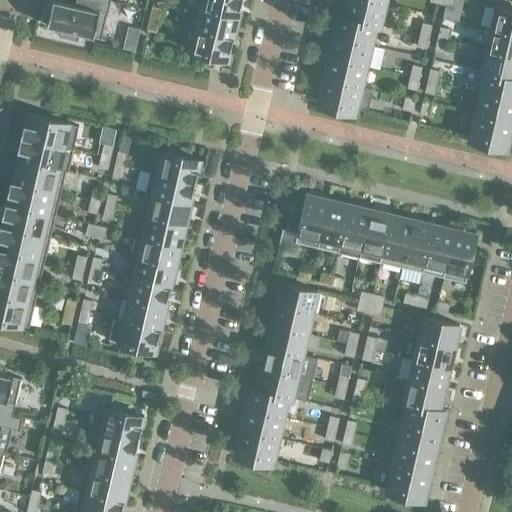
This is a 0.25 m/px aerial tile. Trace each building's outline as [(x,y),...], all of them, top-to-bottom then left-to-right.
[(101,38),(110,0),(109,0),(81,0),(81,5),(57,0),(52,0),(47,25),(61,28),(59,36),(78,40),(80,33),(101,38)] [(238,16),(241,0),(194,0),(194,5),(238,16)] [(379,25),(385,3),(373,0),(348,0),(345,14),(345,16),(376,23),(375,24),(379,25)] [(233,37),(238,16),(194,5),(189,27),(196,29),(197,28),(233,37)] [(159,19),(161,8),(152,6),(149,17),(159,19)] [(511,9),(497,6),(491,28),(511,32),(511,9)] [(371,44),(375,24),(376,23),(345,16),(345,14),(339,13),(334,35),(371,44)] [(156,31),(159,19),(149,17),(147,29),(156,31)] [(431,24),(422,22),(419,34),(429,36),(431,24)] [(449,28),(440,26),(437,38),(446,40),(449,28)] [(228,59),(233,37),(197,28),(196,29),(191,50),(228,59)] [(511,55),(511,32),(491,28),(487,49),(511,55)] [(426,47),(429,36),(419,34),(417,45),(426,47)] [(366,65),(371,44),(334,35),(329,56),(366,65)] [(444,51),(446,40),(437,38),(434,49),(444,51)] [(511,77),(511,55),(487,49),(481,71),(485,72),(485,71),(511,77)] [(361,86),(366,65),(329,56),(324,77),(361,86)] [(422,66),(421,66),(412,64),(410,76),(419,78),(422,66)] [(439,70),(430,68),(427,80),(437,82),(439,70)] [(511,77),(485,71),(485,72),(480,92),(511,99),(511,77)] [(416,89),(419,78),(410,76),(407,87),(416,89)] [(356,108),(361,86),(324,77),(319,99),(356,108)] [(434,93),(437,82),(427,80),(424,91),(434,93)] [(511,121),(511,99),(480,92),(475,113),(511,121)] [(414,99),(405,97),(402,108),(411,110),(414,99)] [(432,103),(422,101),(419,112),(429,115),(432,103)] [(77,124),(69,123),(30,113),(27,123),(24,122),(21,136),(71,148),(77,124)] [(507,144),(511,123),(511,121),(475,113),(470,135),(507,144)] [(66,170),(71,148),(21,136),(17,149),(21,150),(19,159),(66,170)] [(103,143),(101,154),(110,157),(113,145),(103,143)] [(195,181),(200,159),(156,148),(151,170),(195,181)] [(118,151),(115,162),(124,164),(127,153),(118,151)] [(107,168),(110,157),(101,154),(98,166),(107,168)] [(61,192),(66,170),(19,159),(14,179),(11,179),(10,180),(61,192)] [(122,176),(124,164),(115,162),(112,174),(122,176)] [(192,193),(195,181),(151,170),(146,191),(190,202),(191,199),(189,199),(190,192),(192,193)] [(55,214),(61,192),(10,180),(7,193),(11,194),(9,202),(5,201),(5,202),(55,214)] [(93,187),(90,199),(100,201),(102,190),(93,187)] [(187,214),(190,202),(146,191),(141,212),(185,223),(186,220),(184,220),(185,213),(187,214)] [(108,193),(105,204),(114,206),(117,195),(108,193)] [(317,246),(328,201),(305,196),(295,241),(317,246)] [(97,213),(100,201),(90,199),(87,210),(97,213)] [(338,251),(349,206),(328,201),(317,246),(338,251)] [(0,224),(50,236),(55,214),(5,202),(2,216),(5,216),(4,224),(0,223),(0,224)] [(112,218),(114,206),(105,204),(102,216),(112,218)] [(359,256),(361,247),(370,211),(349,206),(338,251),(359,256)] [(380,261),(391,216),(370,211),(361,247),(381,251),(379,261),(380,261)] [(182,235),(185,223),(141,212),(136,233),(180,244),(181,241),(179,241),(180,234),(182,235)] [(401,266),(412,221),(391,216),(380,261),(401,266)] [(422,271),(433,226),(412,221),(401,266),(422,271)] [(94,236),(97,224),(88,222),(85,234),(94,236)] [(0,247),(45,258),(50,236),(0,224),(0,238),(0,239),(0,247)] [(106,227),(97,224),(94,236),(103,238),(106,227)] [(443,276),(454,231),(433,226),(422,271),(443,276)] [(465,281),(476,236),(454,231),(443,276),(465,281)] [(177,256),(180,244),(136,233),(131,255),(175,265),(176,262),(174,262),(175,255),(177,256)] [(0,271),(40,281),(45,258),(0,247),(0,271)] [(77,254),(74,265),(84,268),(87,256),(77,254)] [(172,277),(175,265),(131,255),(138,257),(134,277),(170,286),(171,283),(169,283),(170,276),(172,277)] [(100,269),(102,258),(93,256),(90,267),(100,269)] [(81,279),(84,268),(74,265),(72,277),(81,279)] [(97,281),(100,269),(90,267),(87,279),(97,281)] [(300,267),(298,276),(309,279),(311,270),(300,267)] [(0,294),(34,303),(40,281),(0,271),(0,294)] [(330,284),(333,275),(321,272),(319,281),(330,284)] [(344,277),(333,275),(330,284),(342,287),(344,277)] [(167,298),(170,286),(134,277),(129,298),(165,307),(166,304),(164,304),(165,297),(167,298)] [(282,281),(277,303),(312,312),(317,290),(282,281)] [(370,302),(373,293),(361,290),(359,300),(370,302)] [(414,304),(417,294),(405,292),(403,301),(414,304)] [(384,295),(373,293),(370,302),(382,305),(384,295)] [(0,319),(29,326),(34,303),(0,294),(0,319)] [(428,297),(417,294),(414,304),(426,307),(428,297)] [(67,298),(64,310),(73,312),(76,300),(67,298)] [(90,311),(92,300),(83,298),(80,309),(90,311)] [(162,319),(165,307),(129,298),(124,319),(160,328),(161,325),(159,325),(160,318),(162,319)] [(438,299),(435,309),(447,312),(449,302),(438,299)] [(368,312),(370,302),(359,300),(357,309),(368,312)] [(380,314),(382,305),(370,302),(368,312),(380,314)] [(307,333),(312,312),(277,303),(272,324),(307,333)] [(87,323),(90,311),(80,309),(78,321),(87,323)] [(71,323),(73,312),(64,310),(61,321),(71,323)] [(459,323),(424,315),(419,337),(454,345),(459,323)] [(160,328),(124,319),(114,317),(109,339),(155,350),(160,328)] [(302,354),(307,333),(272,324),(267,345),(302,354)] [(356,344),(359,333),(349,331),(347,342),(356,344)] [(376,337),(367,335),(364,346),(374,348),(376,337)] [(449,366),(454,345),(419,337),(414,358),(449,366)] [(353,356),(356,344),(347,342),(344,354),(353,356)] [(297,375),(302,354),(267,345),(262,366),(297,375)] [(371,360),(374,348),(364,346),(362,358),(371,360)] [(444,387),(449,366),(414,358),(409,379),(444,387)] [(0,411),(12,415),(21,377),(0,372),(0,368),(1,365),(0,364),(0,411)] [(291,397),(297,375),(262,366),(257,386),(257,387),(288,395),(288,396),(291,397)] [(349,375),(339,372),(337,384),(346,386),(349,375)] [(366,379),(357,377),(354,388),(364,390),(366,379)] [(439,408),(439,407),(444,387),(409,379),(403,401),(407,402),(408,401),(439,408)] [(343,398),(346,386),(337,384),(334,396),(343,398)] [(283,416),(288,396),(288,395),(257,387),(257,386),(251,385),(246,407),(283,416)] [(361,402),(364,390),(354,388),(352,400),(361,402)] [(445,408),(439,407),(439,408),(408,401),(407,402),(403,422),(440,431),(445,408)] [(144,415),(99,404),(94,426),(138,437),(144,415)] [(57,406),(55,417),(64,419),(67,408),(57,406)] [(278,437),(283,416),(246,407),(241,428),(278,437)] [(22,417),(12,415),(0,411),(0,450),(4,451),(5,451),(11,427),(19,429),(22,417)] [(339,417),(329,415),(327,426),(336,428),(339,417)] [(62,431),(64,419),(55,417),(52,429),(62,431)] [(354,433),(357,421),(347,419),(344,430),(354,433)] [(435,452),(440,431),(403,422),(398,443),(435,452)] [(135,450),(138,437),(94,426),(94,427),(102,429),(97,448),(89,447),(133,458),(134,455),(133,455),(134,449),(135,450)] [(333,440),(336,428),(327,426),(324,438),(333,440)] [(273,459),(278,437),(241,428),(236,450),(273,459)] [(351,444),(354,433),(344,430),(342,442),(351,444)] [(434,455),(435,452),(398,443),(393,464),(430,473),(434,455)] [(48,447),(45,459),(54,461),(57,450),(48,447)] [(131,470),(133,458),(89,447),(84,468),(129,479),(129,476),(128,476),(129,470),(131,470)] [(328,461),(331,449),(322,447),(319,459),(328,461)] [(349,453),(340,451),(337,463),(346,465),(349,453)] [(51,473),(54,461),(45,459),(42,471),(51,473)] [(424,495),(430,473),(393,464),(387,486),(424,495)] [(126,490),(129,479),(84,468),(84,469),(92,471),(87,490),(80,489),(79,490),(123,500),(124,497),(123,497),(124,489),(126,490)] [(28,488),(25,499),(34,501),(37,490),(28,488)] [(121,511),(123,500),(79,490),(74,510),(71,509),(70,510),(78,511),(119,511),(121,511)] [(27,511),(31,511),(34,501),(25,499),(22,511),(27,511)]
